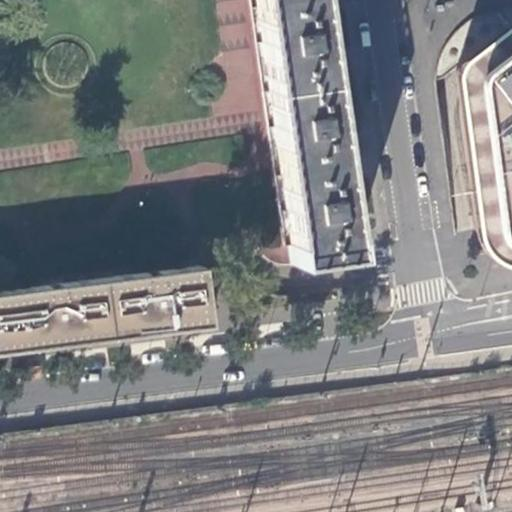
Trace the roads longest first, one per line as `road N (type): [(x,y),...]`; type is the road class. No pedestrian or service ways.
road 1 (secondary): [(13,398),(423,338)]
road 2 (residential): [(423,338),(377,0)]
